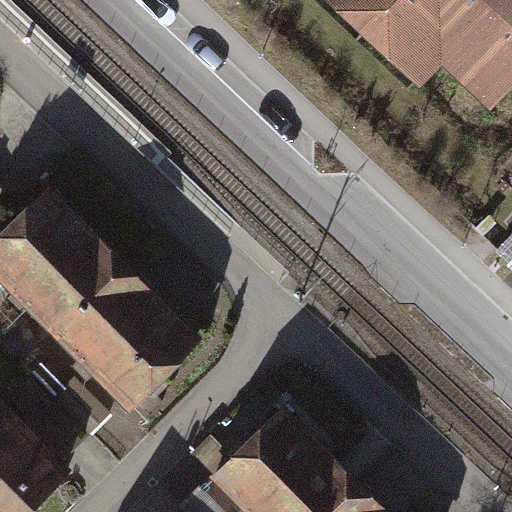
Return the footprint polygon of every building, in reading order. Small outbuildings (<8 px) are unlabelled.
[(511,0),(315,0),(410,89),(442,53),(493,102),(511,81),(511,0)] [(0,194),(9,186),(0,175),(0,194)] [(51,181),(0,231),(0,277),(133,410),(206,337),(51,181)] [(54,398),(29,373),(8,395),(26,413),(24,416),(66,458),(90,434),(54,398)] [(111,412),(74,376),(54,398),(90,434),(111,412)] [(0,392),(0,511),(30,511),(74,467),(66,458),(24,416),(0,392)] [(395,511),(285,401),(210,475),(247,511),(395,511)] [(228,511),(200,485),(179,505),(186,511),(228,511)]
